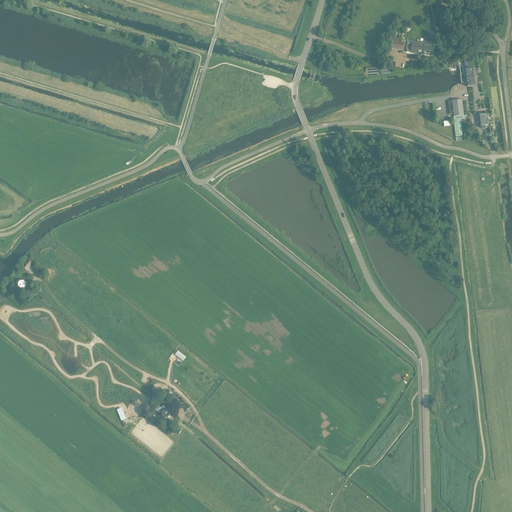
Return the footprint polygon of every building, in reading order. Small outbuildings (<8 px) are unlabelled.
[(392,49),(402,50),(403,43),(392,41),(392,49)] [(409,45),(408,54),(424,56),(424,55),(428,55),(429,55),(433,55),(433,49),(425,48),(425,46),(409,45)] [(464,60),(467,87),(475,86),(472,69),(469,69),(468,60),(464,60)] [(452,101),(448,102),(450,114),(454,114),(456,136),(460,136),(459,125),(460,124),(460,119),(464,119),(464,116),(462,100),(452,101)] [(480,126),(482,126),(483,129),(487,129),(487,125),(489,125),(487,114),(479,115),(480,126)] [(25,270),(31,262),(28,259),(21,266),(25,270)] [(27,283),(26,282),(27,281),(25,279),(24,280),(23,280),(19,280),(17,283),(14,283),(14,289),(18,293),(25,292),(24,290),(27,286),(26,285),(27,283)] [(166,400),(169,397),(175,401),(178,397),(171,391),(170,393),(168,390),(162,397),(166,400)] [(162,409),(158,406),(155,410),(159,414),(160,413),(161,417),(164,420),(168,420),(172,415),(171,414),(171,412),(168,409),(163,410),(162,409)]
